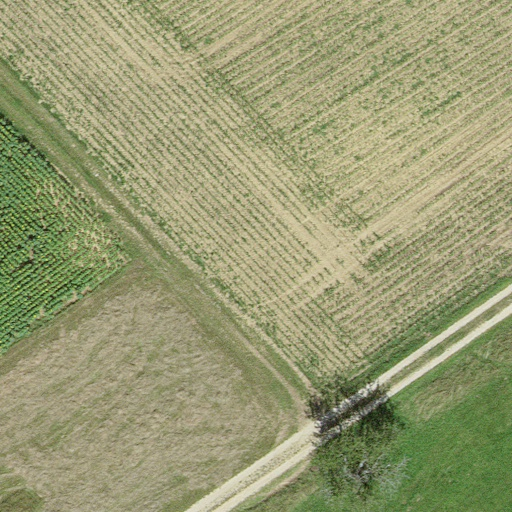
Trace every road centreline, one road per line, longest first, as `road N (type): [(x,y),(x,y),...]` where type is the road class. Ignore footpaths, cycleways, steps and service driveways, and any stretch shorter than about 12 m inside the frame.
road 1 (track): [(320,436),(0,108)]
road 2 (track): [(511,304),(211,511)]
